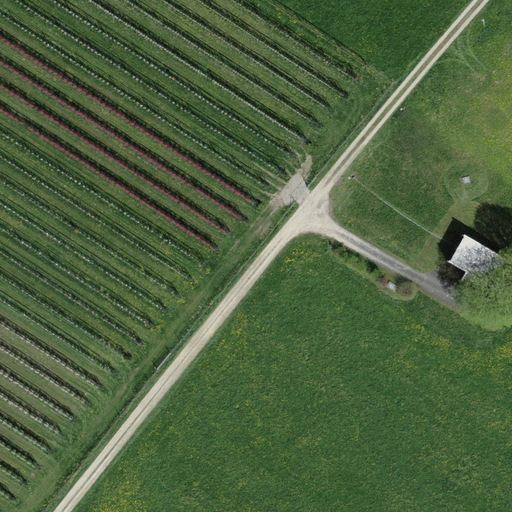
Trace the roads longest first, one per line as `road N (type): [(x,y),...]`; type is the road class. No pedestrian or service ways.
road 1 (track): [(61,511),(484,0)]
road 2 (track): [(444,286),(310,204)]
